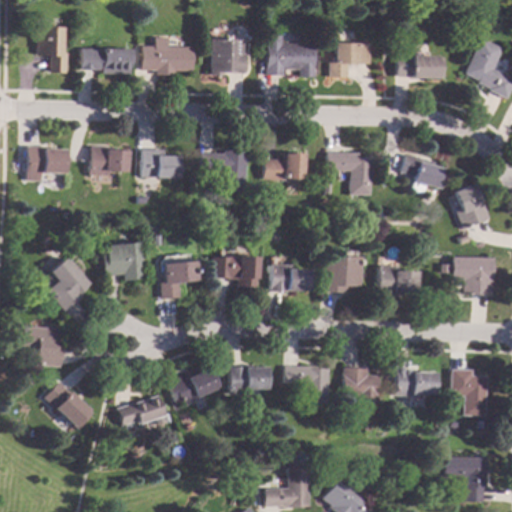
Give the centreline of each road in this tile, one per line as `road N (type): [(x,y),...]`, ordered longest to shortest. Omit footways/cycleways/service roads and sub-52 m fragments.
road 1 (residential): [(0,112),(400,119),(468,140),(511,197)]
road 2 (residential): [(511,334),(215,331),(114,346)]
